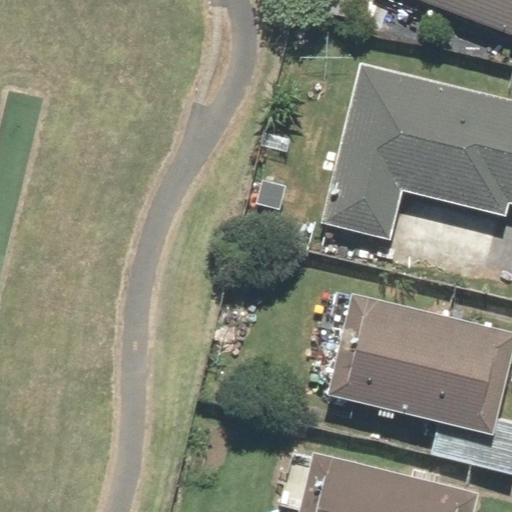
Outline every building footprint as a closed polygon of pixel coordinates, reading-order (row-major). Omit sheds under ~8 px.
[(354,14),(355,0),(312,0),(311,8),(354,14)] [(511,0),(430,0),(511,29),(511,0)] [(511,94),(366,59),(326,218),(394,234),(405,187),(511,213),(511,212),(511,94)] [(431,450),(511,470),(511,418),(504,416),(511,385),(511,333),(349,292),(325,387),(440,417),(431,450)] [(475,511),(482,485),(318,445),(301,511),(475,511)]
